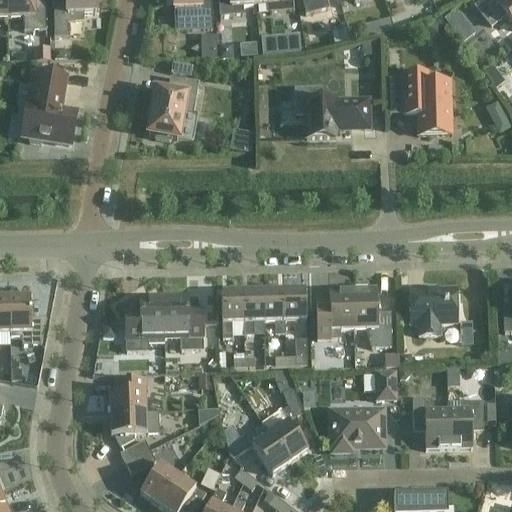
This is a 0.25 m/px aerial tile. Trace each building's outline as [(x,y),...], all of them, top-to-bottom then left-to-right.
[(32,0),(6,0),(7,21),(23,21),(23,34),(45,34),(45,2),(33,2),(32,0)] [(52,5),(53,41),(67,41),(67,26),(83,25),(83,17),(95,16),(94,0),(65,0),(65,5),(52,5)] [(172,0),(174,35),(212,34),(210,0),(172,0)] [(217,0),(219,20),(243,18),(242,9),(255,8),(254,0),(217,0)] [(254,0),(255,8),(268,7),(269,16),(293,14),(292,0),(254,0)] [(300,0),(305,18),(328,12),(325,0),(300,0)] [(511,0),(486,0),(475,9),(490,29),(504,18),(511,27),(511,0)] [(463,25),(454,14),(444,23),(453,34),(463,25)] [(388,20),(380,22),(384,36),(392,33),(388,20)] [(424,45),(438,40),(431,22),(417,27),(424,45)] [(300,56),(299,37),(260,40),(261,60),(300,56)] [(215,44),(200,45),(200,57),(215,56),(215,44)] [(378,46),(362,46),(363,63),(378,62),(378,46)] [(233,62),(232,47),(218,48),(218,63),(233,62)] [(49,50),(33,51),(34,64),(50,64),(49,50)] [(64,62),(64,52),(53,52),(54,62),(64,62)] [(190,80),(192,70),(172,67),(170,77),(190,80)] [(493,70),(483,77),(495,92),(504,85),(493,70)] [(37,76),(31,107),(28,106),(22,140),(29,142),(29,146),(41,148),(42,144),(69,148),(75,115),(59,112),(60,104),(61,104),(65,81),(37,76)] [(428,77),(402,78),(403,118),(417,117),(417,139),(451,138),(449,86),(428,86),(428,77)] [(167,95),(155,93),(147,137),(155,139),(154,143),(170,145),(170,141),(178,143),(182,116),(192,118),(198,86),(169,81),(167,95)] [(334,104),(305,105),(306,142),(335,141),(335,133),(367,132),(366,105),(334,106),(334,104)] [(425,291),(408,291),(409,328),(418,328),(418,340),(439,339),(439,328),(456,327),(455,293),(425,294),(425,291)] [(376,292),(352,293),(353,333),(367,333),(367,339),(371,352),(391,351),(390,316),(377,317),(376,292)] [(353,333),(352,293),(328,293),(329,314),(315,314),(316,343),(340,343),(340,334),(353,333)] [(304,294),(283,295),(284,325),(305,325),(304,294)] [(262,295),(242,296),(242,326),(243,339),(253,339),(253,326),(263,326),(262,295)] [(283,295),(262,295),(263,326),(273,325),(274,338),(284,338),(284,325),(283,295)] [(242,296),(220,296),(222,343),(231,343),(231,326),(242,326),(242,296)] [(172,300),(163,300),(164,342),(179,342),(180,354),(203,354),(202,324),(187,324),(186,297),(172,298),(172,300)] [(164,342),(163,300),(153,300),(153,298),(138,298),(139,325),(124,326),(125,356),(148,355),(148,343),(164,342)] [(0,336),(9,337),(8,301),(0,301),(0,336)] [(29,301),(8,301),(9,337),(21,336),(21,349),(40,349),(46,321),(30,321),(29,301)] [(511,307),(502,308),(503,336),(511,335),(511,307)] [(114,328),(102,328),(102,342),(114,342),(114,328)] [(295,361),(285,361),(285,370),(306,369),(306,343),(294,343),(295,361)] [(384,358),(384,372),(398,371),(398,369),(398,358),(384,358)] [(410,358),(398,358),(398,369),(411,369),(410,358)] [(285,361),(274,361),(274,370),(285,370),(285,361)] [(233,362),(233,371),(254,371),(254,362),(233,362)] [(20,372),(10,373),(10,384),(21,384),(20,372)] [(457,378),(457,372),(445,373),(446,383),(453,383),(457,378)] [(405,383),(409,379),(409,373),(398,373),(399,383),(405,383)] [(374,376),(375,404),(396,404),(395,376),(374,376)] [(273,381),(278,396),(291,392),(286,377),(273,381)] [(198,393),(210,394),(211,379),(199,379),(198,393)] [(109,396),(109,417),(145,416),(144,395),(145,395),(145,383),(117,384),(117,395),(109,396)] [(282,396),(292,422),(303,418),(293,392),(282,396)] [(448,453),(447,413),(434,413),(430,401),(412,402),(412,432),(424,432),(425,454),(448,453)] [(447,405),(447,413),(448,453),(471,452),(471,430),(483,430),(482,404),(447,405)] [(217,421),(216,413),(207,413),(207,421),(217,421)] [(330,415),(330,452),(332,452),(332,456),(350,455),(350,451),(383,451),(382,414),(330,415)] [(158,416),(145,416),(109,417),(110,439),(114,439),(120,450),(134,443),(134,438),(159,438),(158,416)] [(262,426),(264,429),(289,467),(307,455),(287,425),(279,431),(272,419),(262,426)] [(231,429),(223,435),(228,459),(232,463),(247,453),(231,429)] [(289,467),(264,429),(247,440),(253,449),(251,450),(271,479),(289,467)] [(119,456),(130,478),(155,465),(144,443),(119,456)] [(139,497),(157,509),(177,480),(159,468),(139,497)] [(248,481),(239,474),(234,481),(242,488),(248,481)] [(177,480),(157,509),(161,511),(195,511),(205,497),(195,490),(194,492),(177,480)] [(256,487),(248,481),(242,488),(251,494),(256,487)] [(485,495),(494,497),(496,487),(487,485),(485,495)] [(206,511),(222,511),(219,510),(225,498),(216,493),(206,511)] [(446,511),(446,497),(393,499),(393,511),(446,511)] [(288,511),(273,500),(268,507),(273,511),(288,511)] [(230,511),(241,511),(244,508),(235,503),(230,511)]
